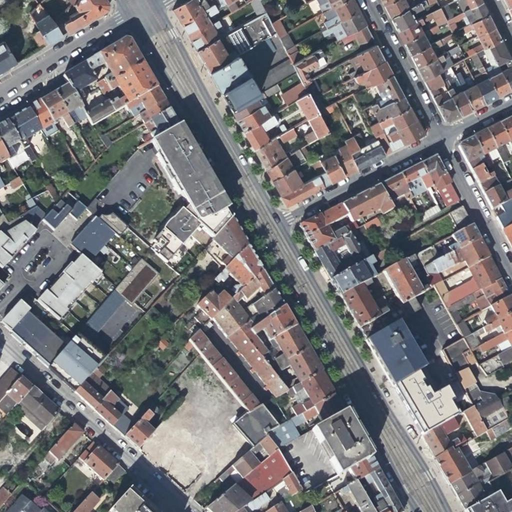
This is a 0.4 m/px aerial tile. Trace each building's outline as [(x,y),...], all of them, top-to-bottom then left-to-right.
[(61,23),(67,33),(106,9),(108,3),(106,0),(76,0),(73,4),(78,13),(61,23)] [(197,4),(203,0),(189,0),(172,11),(176,19),(180,25),(201,11),(197,4)] [(208,7),(204,0),(203,0),(197,4),(201,11),(208,7)] [(215,0),(204,0),(208,7),(212,5),(214,8),(219,6),(216,1),(215,0)] [(244,0),(241,0),(234,4),(236,9),(246,3),(245,0),(244,0)] [(251,0),(249,1),(258,17),(265,12),(260,3),(258,0),(251,0)] [(326,0),(331,8),(333,7),(345,0),(315,0),(317,2),(318,5),(326,0)] [(318,5),(323,13),(331,8),(326,0),(318,5)] [(345,0),(333,7),(337,15),(340,20),(357,10),(354,4),(351,0),(345,0)] [(403,1),(402,0),(394,0),(383,6),(386,12),(389,18),(407,8),(403,1)] [(418,3),(416,0),(404,0),(403,1),(407,8),(418,3)] [(431,2),(435,10),(439,8),(435,0),(431,2)] [(444,6),(441,0),(434,0),(435,0),(439,8),(444,6)] [(462,12),(469,8),(464,0),(456,0),(457,2),(462,12)] [(464,0),(469,8),(482,2),(481,0),(464,0)] [(511,0),(503,0),(504,1),(508,9),(511,6),(511,0)] [(234,4),(232,1),(225,4),(230,12),(236,9),(234,4)] [(464,15),(468,24),(469,23),(488,14),(485,7),(482,2),(469,8),(462,12),(464,15)] [(410,13),(420,8),(418,3),(407,8),(410,13)] [(41,5),(29,13),(36,22),(47,14),(41,5)] [(209,11),(214,8),(212,5),(208,7),(201,11),(180,25),(184,31),(188,38),(216,21),(209,11)] [(445,5),(444,6),(439,8),(445,20),(451,18),(445,5)] [(323,13),(327,21),(337,15),(333,7),(331,8),(323,13)] [(414,21),(410,13),(407,8),(389,18),(392,23),(396,30),(414,21)] [(435,10),(430,13),(432,18),(436,25),(445,20),(439,8),(435,10)] [(339,21),(342,26),(346,35),(352,32),(365,25),(361,19),(357,10),(340,20),(339,21)] [(268,17),(265,12),(258,17),(233,31),(226,35),(218,39),(196,52),(201,61),(208,73),(236,57),(268,39),(276,34),(271,23),(268,17)] [(430,13),(422,17),(424,22),(432,18),(430,13)] [(469,23),(471,28),(475,36),(494,26),(491,20),(488,14),(469,23)] [(34,23),(39,30),(48,45),(54,41),(62,36),(54,23),(48,15),(34,23)] [(323,23),(326,28),(339,21),(340,20),(337,15),(327,21),(323,23)] [(225,16),(217,21),(219,24),(223,22),(224,25),(229,22),(225,16)] [(416,26),(424,22),(422,17),(414,21),(416,26)] [(456,30),(451,18),(445,20),(447,25),(451,33),(456,30)] [(279,19),(271,23),(276,34),(278,37),(286,33),(279,19)] [(445,20),(436,25),(438,29),(447,25),(445,20)] [(220,26),(219,24),(217,21),(216,21),(188,38),(192,46),(196,52),(218,39),(213,30),(220,26)] [(329,33),(331,32),(335,29),(342,26),(339,21),(326,28),(329,33)] [(420,33),(416,26),(414,21),(396,30),(399,36),(402,42),(420,33)] [(463,32),(471,28),(469,23),(468,24),(461,28),(463,32)] [(369,33),(365,25),(352,32),(358,43),(365,41),(371,38),(369,33)] [(423,37),(438,29),(436,25),(420,33),(423,37)] [(226,35),(220,26),(213,30),(218,39),(226,35)] [(346,35),(342,26),(335,29),(340,39),(346,35)] [(475,36),(479,44),(482,49),(487,46),(501,39),(497,32),(494,26),(475,36)] [(453,37),(463,32),(461,28),(456,30),(451,33),(453,37)] [(331,32),(336,41),(340,39),(335,29),(331,32)] [(32,35),(40,49),(48,45),(39,30),(32,35)] [(287,33),(286,33),(278,37),(282,44),(285,51),(293,47),(292,43),(287,33)] [(427,45),(423,37),(420,33),(402,42),(405,47),(409,55),(427,45)] [(444,42),(453,37),(451,33),(441,38),(444,42)] [(276,34),(268,39),(274,49),(282,44),(278,37),(276,34)] [(97,84),(100,89),(143,64),(134,49),(130,41),(125,39),(84,63),(90,73),(104,65),(110,76),(97,84)] [(254,60),(274,49),(268,39),(236,57),(241,65),(251,60),(254,60)] [(501,39),(487,46),(496,64),(504,60),(510,58),(505,48),(501,39)] [(0,72),(4,71),(16,63),(4,42),(0,43),(0,72)] [(298,44),(297,44),(293,47),(285,51),(289,59),(292,65),(306,57),(298,44)] [(471,48),(474,54),(475,53),(482,49),(479,44),(471,48)] [(361,66),(364,72),(384,61),(379,53),(375,45),(355,56),(361,66)] [(429,50),(427,45),(409,55),(412,60),(415,67),(433,58),(429,50)] [(482,49),(491,67),(496,64),(487,46),(482,49)] [(439,55),(435,47),(429,50),(433,58),(439,55)] [(320,50),(309,56),(312,61),(321,56),(323,55),(320,50)] [(436,62),(448,56),(446,52),(439,55),(433,58),(436,62)] [(470,55),(477,68),(482,66),(475,53),(474,54),(470,55)] [(457,62),(463,59),(461,54),(455,57),(457,62)] [(303,71),(314,65),(312,61),(309,56),(306,57),(292,65),(296,72),(296,73),(302,84),(309,80),(307,75),(306,75),(306,74),(305,73),(304,72),(304,71),(303,71)] [(326,63),(321,56),(312,61),(314,65),(316,68),(326,63)] [(348,59),(354,70),(361,66),(355,56),(348,59)] [(453,64),(448,56),(436,62),(440,71),(449,66),(453,64)] [(242,67),(241,65),(236,57),(208,73),(213,82),(218,91),(247,75),(242,67)] [(436,62),(433,58),(415,67),(419,73),(422,80),(436,73),(440,71),(436,62)] [(511,61),(510,58),(504,60),(507,64),(504,66),(505,69),(500,71),(509,90),(511,88),(511,61)] [(259,93),(296,72),(292,65),(289,59),(252,81),(259,93)] [(356,82),(361,80),(367,77),(372,85),(391,75),(387,68),(384,61),(364,72),(353,78),(356,82)] [(96,83),(90,73),(84,63),(74,70),(63,77),(68,85),(80,105),(86,102),(80,92),(96,83)] [(116,100),(109,104),(115,113),(125,107),(157,88),(151,78),(143,64),(100,89),(104,96),(117,88),(124,99),(118,103),(116,100)] [(496,64),(491,67),(494,74),(500,71),(496,64)] [(347,74),(349,80),(353,78),(364,72),(361,66),(354,70),(347,74)] [(477,68),(479,73),(482,80),(488,77),(484,70),(482,66),(477,68)] [(491,67),(484,70),(488,77),(494,74),(491,67)] [(500,71),(494,74),(488,77),(497,96),(504,93),(509,90),(500,71)] [(454,75),(457,80),(462,90),(467,88),(459,72),(454,75)] [(442,83),(436,73),(422,80),(427,89),(431,97),(437,94),(437,93),(434,87),(437,86),(442,83)] [(472,77),(475,84),(482,80),(479,73),(472,77)] [(377,92),(379,92),(384,88),(391,101),(402,95),(396,85),(391,75),(372,85),(373,88),(375,88),(377,92)] [(366,89),(372,85),(367,77),(361,80),(366,89)] [(492,99),(497,96),(488,77),(482,80),(475,84),(484,103),(492,99)] [(346,87),(356,82),(353,78),(349,80),(341,84),(344,89),(346,87)] [(457,80),(449,85),(450,88),(454,94),(462,90),(457,80)] [(440,92),(445,89),(443,86),(442,83),(437,86),(440,92)] [(475,84),(467,88),(462,90),(472,109),(478,106),(484,103),(475,84)] [(74,126),(88,118),(86,114),(80,105),(68,85),(61,89),(55,93),(74,126)] [(276,85),(254,97),(257,101),(264,98),(278,89),(276,85)] [(287,105),(295,100),(307,93),(302,85),(282,96),(287,105)] [(133,119),(139,116),(164,100),(160,94),(157,88),(125,107),(133,119)] [(379,92),(383,99),(385,104),(391,101),(384,88),(379,92)] [(450,88),(445,90),(449,97),(454,94),(450,88)] [(454,94),(449,97),(459,116),(467,112),(472,109),(462,90),(454,94)] [(75,126),(74,126),(55,93),(48,97),(41,101),(54,123),(62,118),(69,129),(75,126)] [(306,119),(317,113),(311,101),(307,93),(295,100),(306,119)] [(440,100),(437,94),(431,97),(444,121),(446,122),(453,119),(459,116),(449,97),(443,99),(442,98),(440,100)] [(375,111),(380,121),(408,107),(406,103),(402,95),(391,101),(385,104),(377,108),(375,103),(370,106),(373,112),(375,111)] [(269,115),(263,105),(262,104),(259,105),(257,101),(254,97),(252,98),(230,111),(237,123),(241,132),(257,122),(265,118),(269,115)] [(383,99),(375,103),(377,108),(385,104),(383,99)] [(137,130),(145,125),(151,121),(169,109),(166,105),(164,100),(139,116),(142,121),(135,126),(137,130)] [(60,133),(54,123),(41,101),(35,105),(28,109),(41,130),(43,133),(47,140),(60,133)] [(107,101),(86,114),(88,118),(93,126),(115,113),(109,104),(107,101)] [(335,103),(317,113),(319,118),(337,108),(335,103)] [(391,122),(395,130),(415,119),(412,113),(409,106),(408,107),(380,121),(378,122),(380,127),(384,125),(391,122)] [(25,139),(41,130),(28,109),(17,115),(7,121),(19,142),(28,157),(33,154),(25,139)] [(151,121),(159,136),(169,131),(178,125),(173,116),(169,109),(151,121)] [(274,112),(269,115),(265,118),(267,121),(268,122),(277,117),(274,112)] [(306,119),(313,131),(317,138),(323,135),(327,132),(319,118),(317,113),(306,119)] [(511,140),(511,119),(511,117),(504,121),(498,124),(508,143),(511,140)] [(422,134),(415,119),(395,130),(388,133),(384,135),(391,150),(408,142),(422,134)] [(10,147),(19,142),(7,121),(0,125),(0,146),(7,159),(8,160),(15,156),(10,147)] [(153,140),(159,136),(151,121),(145,125),(151,135),(143,140),(145,145),(151,141),(153,140)] [(265,137),(259,126),(257,122),(241,132),(246,139),(252,150),(268,141),(265,137)] [(304,134),(309,126),(302,122),(298,130),(304,134)] [(369,127),(374,136),(378,144),(383,154),(388,152),(391,150),(384,135),(382,130),(380,127),(378,122),(369,127)] [(500,147),(508,143),(498,124),(492,126),(485,130),(495,149),(500,147)] [(180,129),(178,125),(169,131),(173,137),(182,132),(180,129)] [(278,145),(294,135),(291,128),(277,136),(274,138),(278,145)] [(500,157),(498,154),(495,149),(485,130),(481,132),(473,136),(483,155),(487,163),(489,168),(494,165),(492,161),(500,157)] [(158,158),(188,142),(185,137),(182,132),(173,137),(169,131),(159,136),(153,140),(151,141),(158,154),(156,155),(158,158)] [(274,131),(265,137),(268,141),(274,138),(277,136),(274,131)] [(309,143),(317,138),(313,131),(304,136),(308,143),(309,143)] [(351,135),(352,137),(358,149),(364,146),(362,142),(357,132),(351,135)] [(41,144),(47,140),(43,133),(37,137),(41,144)] [(107,135),(101,139),(108,150),(113,145),(107,135)] [(374,136),(362,142),(364,146),(366,150),(378,144),(374,136)] [(474,160),(483,155),(473,136),(468,139),(459,144),(458,146),(471,172),(478,168),(474,160)] [(346,145),(332,152),(333,154),(344,175),(351,171),(356,169),(351,158),(349,154),(358,149),(352,137),(344,141),(346,145)] [(283,154),(278,145),(274,138),(268,141),(252,150),(258,159),(263,169),(284,157),(283,154)] [(188,142),(158,158),(162,166),(178,195),(181,193),(187,205),(188,206),(182,212),(180,210),(151,242),(154,244),(150,247),(149,249),(157,256),(166,263),(181,247),(196,230),(198,232),(202,229),(212,239),(225,226),(229,221),(225,214),(221,207),(224,205),(223,202),(215,188),(210,179),(203,167),(201,169),(198,164),(196,161),(198,160),(192,148),(188,142)] [(383,154),(378,144),(366,150),(351,158),(356,169),(370,161),(383,154)] [(349,154),(351,158),(366,150),(364,146),(358,149),(349,154)] [(301,147),(296,150),(301,157),(303,161),(308,159),(301,147)] [(317,160),(318,162),(333,154),(332,152),(317,160)] [(333,154),(318,162),(324,171),(330,182),(337,178),(344,175),(333,154)] [(474,160),(478,168),(487,163),(483,155),(474,160)] [(288,164),(284,157),(263,169),(266,174),(270,181),(291,169),(288,164)] [(298,159),(292,162),(294,167),(303,161),(301,157),(298,159)] [(433,173),(439,183),(446,179),(434,157),(427,161),(420,165),(424,174),(428,182),(431,187),(434,185),(429,175),(433,173)] [(511,178),(511,170),(505,158),(501,160),(511,179),(511,178)] [(310,164),(317,175),(324,171),(318,162),(317,160),(311,164),(310,164)] [(494,176),(489,168),(487,163),(478,168),(471,172),(476,180),(483,193),(496,186),(499,185),(494,176)] [(410,170),(399,175),(404,185),(407,183),(420,177),(424,174),(420,165),(410,170)] [(300,185),(291,169),(270,181),(275,190),(280,197),(300,185)] [(330,182),(324,171),(317,175),(300,185),(280,197),(282,201),(285,206),(330,182)] [(392,210),(395,208),(391,201),(402,195),(406,202),(410,199),(411,199),(408,193),(404,185),(399,175),(389,180),(378,186),(392,210)] [(22,184),(18,177),(9,182),(13,189),(22,184)] [(439,183),(434,185),(431,187),(428,188),(432,195),(449,185),(446,179),(439,183)] [(454,194),(449,185),(437,193),(446,208),(458,202),(454,194)] [(376,205),(381,215),(392,210),(378,186),(360,195),(340,205),(346,217),(349,221),(351,223),(357,220),(360,218),(373,211),(374,209),(373,206),(375,205),(376,205)] [(511,191),(502,197),(496,186),(483,193),(486,199),(491,209),(511,197),(511,191)] [(408,193),(411,199),(417,196),(414,190),(411,191),(408,193)] [(395,208),(406,202),(402,195),(391,201),(395,208)] [(95,197),(85,208),(90,212),(95,206),(98,199),(95,197)] [(497,219),(501,227),(511,221),(511,197),(491,209),(497,219)] [(68,211),(71,208),(61,200),(51,210),(61,219),(68,211)] [(71,208),(68,211),(76,218),(85,208),(77,201),(71,208)] [(427,220),(441,210),(436,204),(422,213),(427,220)] [(301,233),(302,236),(326,228),(346,217),(340,205),(300,226),(298,230),(301,233)] [(20,215),(34,228),(43,219),(47,215),(35,206),(20,215)] [(448,215),(457,233),(471,226),(466,217),(461,208),(448,215)] [(0,232),(16,247),(21,242),(23,243),(27,239),(8,222),(1,210),(0,210),(0,232)] [(100,213),(96,217),(115,233),(118,236),(127,226),(115,215),(112,212),(109,214),(107,215),(105,215),(104,215),(102,215),(101,214),(100,213)] [(35,229),(34,228),(20,215),(8,222),(27,239),(35,229)] [(115,233),(96,217),(95,215),(71,240),(71,245),(81,254),(89,261),(115,233)] [(377,217),(363,225),(367,232),(375,228),(381,225),(377,217)] [(211,257),(219,266),(221,263),(225,268),(247,244),(243,236),(236,224),(232,218),(229,221),(225,226),(212,239),(211,240),(219,248),(211,257)] [(511,246),(511,222),(501,227),(508,240),(511,247),(511,246)] [(451,245),(447,248),(450,254),(478,240),(475,235),(471,226),(457,233),(450,237),(454,246),(451,245)] [(329,234),(326,228),(302,236),(308,246),(312,253),(345,235),(342,227),(329,234)] [(0,248),(10,258),(14,254),(12,252),(16,247),(0,232),(0,248)] [(359,264),(365,261),(363,257),(349,233),(345,235),(312,253),(318,264),(324,274),(328,281),(359,264)] [(461,259),(466,268),(487,257),(482,248),(478,240),(450,254),(444,257),(423,268),(425,273),(436,273),(461,259)] [(209,319),(211,318),(262,270),(255,257),(247,244),(225,268),(223,270),(213,281),(216,284),(221,280),(223,281),(227,277),(226,275),(228,273),(239,285),(234,286),(225,296),(223,293),(215,300),(209,293),(196,306),(209,319)] [(415,255),(423,268),(444,257),(442,252),(439,247),(433,249),(432,246),(415,255)] [(0,265),(1,267),(10,258),(0,248),(0,265)] [(379,253),(370,258),(374,264),(388,256),(385,250),(379,253)] [(101,272),(89,261),(81,254),(73,264),(70,262),(58,276),(59,278),(52,286),(50,285),(36,299),(58,319),(67,309),(65,307),(90,280),(92,282),(101,272)] [(166,263),(157,256),(152,262),(164,272),(169,266),(166,263)] [(492,267),(487,257),(466,268),(471,278),(469,281),(447,293),(446,294),(447,297),(451,305),(452,305),(460,301),(468,296),(480,290),(499,280),(492,267)] [(150,265),(142,258),(71,339),(79,346),(150,265)] [(375,265),(374,264),(370,258),(369,258),(365,261),(359,264),(363,271),(375,265)] [(395,304),(396,307),(412,298),(420,293),(403,261),(394,267),(381,273),(397,302),(395,304)] [(363,271),(359,264),(328,281),(332,288),(337,296),(367,280),(368,280),(363,271)] [(283,306),(272,287),(262,270),(211,318),(225,338),(226,337),(275,398),(285,393),(287,391),(261,359),(242,335),(283,306)] [(99,362),(172,283),(161,275),(91,356),(99,362)] [(370,285),(367,280),(337,296),(348,314),(357,330),(388,311),(381,298),(369,305),(361,289),(370,285)] [(483,295),(489,307),(508,297),(504,289),(499,280),(480,290),(483,295)] [(445,289),(442,283),(434,288),(436,293),(445,289)] [(447,293),(445,289),(436,293),(445,309),(451,305),(447,297),(446,294),(447,293)] [(471,302),(483,295),(480,290),(468,296),(471,302)] [(489,308),(493,316),(495,320),(511,310),(511,303),(508,297),(489,307),(489,308)] [(388,311),(357,330),(361,336),(363,341),(394,323),(418,309),(412,298),(396,307),(388,311)] [(4,325),(12,332),(30,313),(22,306),(24,303),(20,299),(2,320),(5,323),(4,325)] [(463,306),(460,301),(452,305),(455,310),(463,306)] [(459,317),(455,310),(452,305),(451,305),(445,309),(454,326),(461,322),(459,317)] [(274,350),(272,346),(265,350),(253,334),(262,329),(270,342),(273,340),(294,326),(289,317),(283,306),(242,335),(261,359),(268,355),(274,350)] [(497,326),(502,335),(511,329),(511,310),(495,320),(494,321),(497,326)] [(30,313),(12,332),(10,334),(14,338),(21,343),(22,341),(25,344),(23,346),(27,349),(34,355),(36,353),(38,355),(36,357),(41,361),(47,367),(66,345),(30,313)] [(481,323),(482,324),(483,326),(486,325),(494,321),(495,320),(493,316),(481,323)] [(463,321),(461,322),(454,326),(461,338),(468,335),(470,334),(468,329),(463,321)] [(486,325),(489,331),(497,326),(494,321),(486,325)] [(394,323),(363,341),(373,356),(385,378),(391,388),(407,379),(411,377),(422,370),(394,323)] [(476,326),(468,329),(470,334),(471,333),(478,329),(480,328),(483,326),(482,324),(480,325),(478,326),(476,326)] [(483,334),(489,331),(486,325),(483,326),(480,328),(483,334)] [(289,383),(292,389),(321,372),(316,362),(308,349),(299,333),(294,326),(273,340),(278,348),(283,357),(273,363),(268,355),(261,359),(271,371),(277,367),(281,373),(289,368),(296,379),(289,383)] [(481,334),(478,329),(471,333),(473,338),(481,334)] [(505,340),(510,349),(511,347),(511,329),(502,335),(505,340)] [(235,398),(246,412),(247,414),(259,407),(197,331),(187,340),(188,341),(199,354),(235,398)] [(476,349),(468,335),(461,338),(462,339),(468,351),(469,352),(476,349)] [(493,340),(495,345),(505,340),(502,335),(493,340)] [(479,341),(481,346),(488,342),(485,338),(479,341)] [(447,362),(468,351),(462,339),(441,351),(444,357),(447,362)] [(274,350),(278,348),(273,340),(270,342),(272,346),(274,350)] [(480,353),(495,345),(493,340),(488,342),(481,346),(477,348),(480,353)] [(495,345),(500,354),(510,349),(505,340),(495,345)] [(511,359),(511,347),(510,349),(500,354),(496,356),(500,365),(511,359)] [(472,358),(480,353),(477,348),(476,349),(469,352),(472,358)] [(502,367),(500,365),(496,356),(477,366),(484,376),(502,367)] [(96,366),(90,373),(96,378),(102,371),(96,366)] [(411,377),(415,383),(417,382),(429,375),(428,374),(426,371),(425,368),(422,370),(411,377)] [(457,381),(466,397),(472,408),(475,414),(478,420),(485,432),(507,420),(502,412),(500,408),(496,401),(486,397),(480,395),(466,369),(454,375),(457,381)] [(0,381),(0,391),(15,405),(17,406),(32,389),(21,379),(11,370),(0,381)] [(291,408),(296,416),(334,394),(328,384),(321,372),(292,389),(287,391),(285,393),(288,398),(298,392),(301,388),(309,401),(301,406),(297,405),(291,408)] [(110,391),(96,378),(90,373),(73,391),(85,401),(93,409),(109,391),(110,391)] [(429,375),(417,382),(419,386),(419,385),(431,379),(429,375)] [(472,408),(466,397),(428,419),(427,417),(428,416),(429,414),(428,413),(442,405),(438,399),(435,394),(434,391),(431,385),(422,390),(419,385),(419,386),(417,382),(415,383),(411,385),(407,379),(391,388),(396,396),(400,403),(404,410),(410,420),(415,430),(420,438),(439,427),(450,420),(453,419),(458,415),(462,413),(472,408)] [(447,387),(439,392),(435,394),(438,399),(449,392),(447,387)] [(26,408),(46,425),(58,412),(44,400),(32,389),(17,406),(16,407),(22,412),(26,408)] [(0,410),(6,415),(15,405),(0,391),(0,410)] [(127,408),(109,391),(93,409),(103,417),(111,425),(121,414),(127,408)] [(317,415),(322,424),(344,411),(338,401),(334,394),(296,416),(289,420),(277,427),(264,434),(266,437),(277,449),(299,437),(294,428),(317,415)] [(505,396),(496,401),(500,408),(502,412),(511,406),(511,404),(511,402),(508,401),(505,396)] [(152,405),(134,424),(123,436),(131,443),(137,448),(152,432),(144,424),(156,410),(152,405)] [(261,406),(259,407),(247,414),(264,434),(277,427),(261,406)] [(41,430),(46,425),(26,408),(22,412),(41,430)] [(475,437),(484,432),(485,432),(478,420),(475,414),(472,408),(462,413),(475,437)] [(337,476),(348,470),(371,458),(360,440),(344,411),(322,424),(311,430),(337,476)] [(247,440),(254,447),(258,444),(266,437),(264,434),(247,414),(246,412),(232,426),(247,440)] [(134,424),(121,414),(111,425),(123,436),(134,424)] [(456,429),(452,423),(450,420),(439,427),(444,436),(456,429)] [(510,427),(507,420),(485,432),(484,432),(489,441),(511,428),(510,427)] [(160,423),(152,432),(137,448),(143,454),(146,456),(161,439),(158,437),(165,428),(160,423)] [(48,452),(56,459),(58,460),(82,434),(78,430),(72,425),(48,452)] [(444,436),(439,427),(420,438),(425,447),(432,459),(451,448),(449,444),(446,440),(444,436)] [(266,437),(258,444),(263,449),(269,457),(277,450),(277,449),(266,437)] [(457,439),(449,444),(451,448),(454,446),(459,443),(457,439)] [(471,440),(455,449),(461,460),(471,454),(477,451),(471,440)] [(103,481),(107,477),(117,465),(103,452),(92,443),(76,461),(80,465),(83,463),(103,481)] [(250,450),(254,456),(263,449),(258,444),(254,447),(250,450)] [(467,469),(461,460),(455,449),(454,446),(451,448),(432,459),(441,474),(448,485),(469,473),(467,469)] [(510,468),(511,466),(511,452),(510,449),(502,453),(510,468)] [(260,463),(254,456),(250,450),(232,466),(241,478),(260,463)] [(236,483),(234,484),(252,500),(263,492),(274,485),(283,479),(292,473),(277,450),(269,457),(260,463),(241,478),(236,483)] [(56,459),(48,452),(43,458),(51,465),(56,459)] [(495,452),(476,464),(478,467),(483,464),(497,456),(495,452)] [(510,468),(502,453),(497,456),(483,464),(485,467),(492,479),(510,468)] [(348,470),(355,482),(378,470),(375,465),(371,458),(348,470)] [(478,467),(476,464),(467,469),(469,473),(478,467)] [(124,471),(117,465),(107,477),(114,483),(124,471)] [(233,479),(236,483),(241,478),(232,466),(226,470),(230,474),(233,479)] [(482,474),(479,470),(478,467),(469,473),(448,485),(456,500),(462,510),(463,511),(492,494),(485,482),(477,488),(476,486),(477,484),(474,479),(482,474)] [(207,494),(230,474),(226,470),(203,490),(207,494)] [(383,479),(378,470),(355,482),(333,494),(341,508),(343,511),(402,511),(394,498),(383,479)] [(281,491),(286,499),(301,489),(292,473),(283,479),(274,485),(279,492),(281,491)] [(9,484),(5,489),(11,494),(15,489),(9,484)] [(42,499),(56,511),(69,511),(54,498),(61,489),(56,484),(42,499)] [(211,511),(235,511),(252,500),(234,484),(205,506),(211,511)] [(0,506),(11,494),(5,489),(0,494),(0,506)] [(155,511),(142,500),(130,489),(109,511),(155,511)] [(286,499),(280,503),(285,511),(300,511),(310,507),(303,494),(301,489),(286,499)] [(95,490),(75,511),(88,511),(102,496),(100,493),(95,490)] [(263,492),(252,500),(235,511),(245,511),(254,506),(255,508),(267,499),(263,492)] [(496,492),(492,494),(463,511),(508,511),(511,510),(511,496),(502,502),(496,492)] [(39,511),(21,495),(6,511),(39,511)] [(285,511),(280,503),(266,511),(285,511)] [(321,511),(317,503),(310,507),(312,511),(321,511)]
